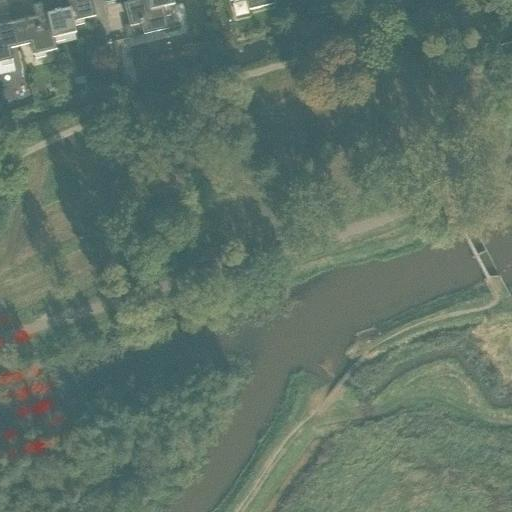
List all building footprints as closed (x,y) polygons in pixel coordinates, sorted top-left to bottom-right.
[(54,0),(55,2),(57,13),(69,11),(72,22),(94,17),(90,0),(54,0)] [(147,0),(141,0),(136,1),(125,4),(130,26),(124,27),(127,39),(167,29),(162,8),(150,10),(147,0)] [(135,0),(136,1),(141,0),(147,0),(150,10),(162,8),(173,5),(172,0),(135,0)] [(234,0),(235,2),(243,0),(246,0),(249,10),(272,5),(270,0),(234,0)] [(33,7),(36,18),(38,30),(50,27),(53,39),(75,34),(72,22),(69,11),(57,13),(55,2),(33,7)] [(36,18),(14,23),(20,47),(30,44),(33,56),(56,50),(53,39),(50,27),(38,30),(36,18)] [(14,23),(0,26),(0,63),(12,61),(9,49),(20,47),(14,23)] [(83,66),(74,68),(76,77),(85,75),(83,66)]
